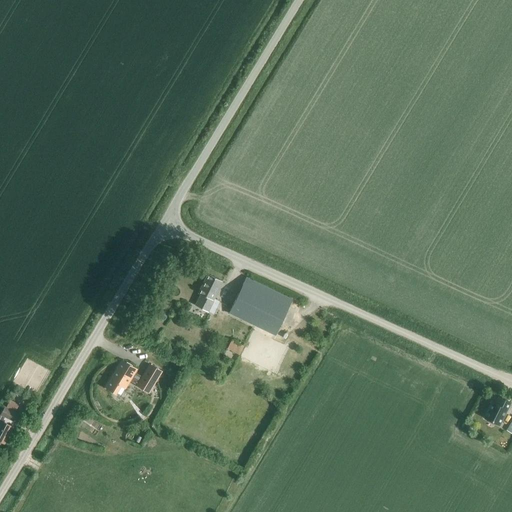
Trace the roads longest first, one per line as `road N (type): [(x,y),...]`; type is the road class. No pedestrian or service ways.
road 1 (unclassified): [(511,381),(165,220)]
road 2 (unclassified): [(0,493),(165,220)]
road 3 (unclassified): [(165,220),(297,0)]
